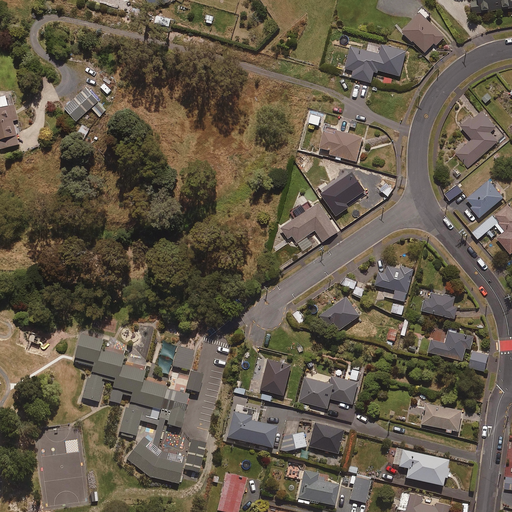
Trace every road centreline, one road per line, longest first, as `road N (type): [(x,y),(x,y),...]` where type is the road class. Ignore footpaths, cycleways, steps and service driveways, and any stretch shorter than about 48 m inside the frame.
road 1 (residential): [(509,382),(498,299),(421,199)]
road 2 (residential): [(421,199),(419,132),(434,97),(479,57),(511,47)]
road 3 (residential): [(267,304),(421,199)]
road 4 (residential): [(484,511),(498,404),(509,382)]
